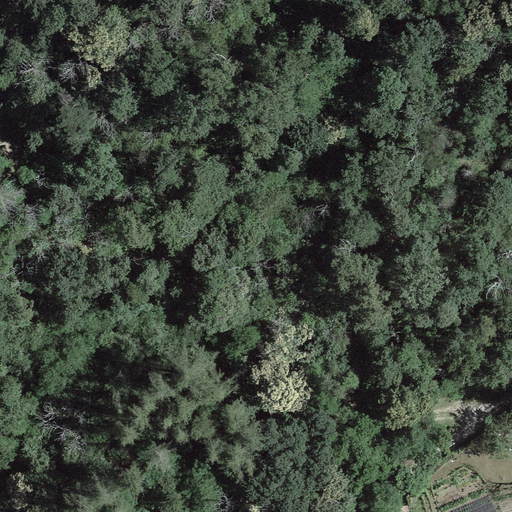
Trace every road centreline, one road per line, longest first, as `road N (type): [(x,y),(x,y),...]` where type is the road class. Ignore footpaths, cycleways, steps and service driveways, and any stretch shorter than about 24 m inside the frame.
road 1 (track): [(480,424),(470,409),(451,405),(411,419),(358,414),(278,360),(249,349),(225,352),(209,373),(175,465),(132,511)]
road 2 (track): [(511,401),(430,454),(388,511)]
